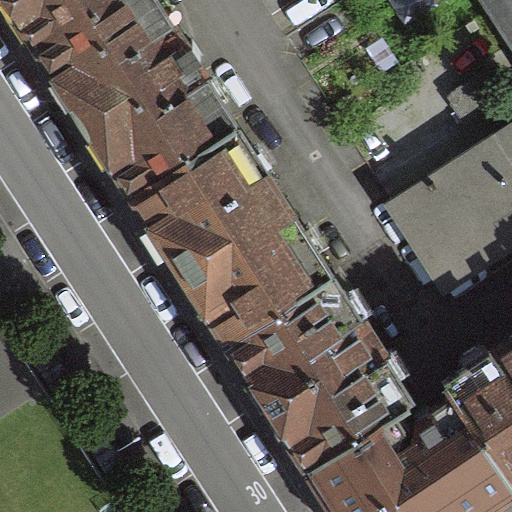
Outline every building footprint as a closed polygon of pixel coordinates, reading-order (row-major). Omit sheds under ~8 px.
[(0,0),(0,6),(34,59),(125,0),(0,0)] [(229,111),(157,0),(125,0),(34,59),(69,114),(114,184),(229,111)] [(511,0),(486,0),(511,39),(511,0)] [(325,261),(229,111),(114,184),(155,247),(211,335),(325,261)] [(511,127),(388,207),(440,287),(511,240),(511,127)] [(325,261),(211,335),(249,395),(296,467),(384,411),(410,394),(325,261)] [(511,326),(441,372),(453,391),(511,483),(511,326)] [(384,411),(296,467),(324,511),(475,511),(499,497),(511,489),(511,483),(453,391),(438,401),(395,428),(384,411)]
